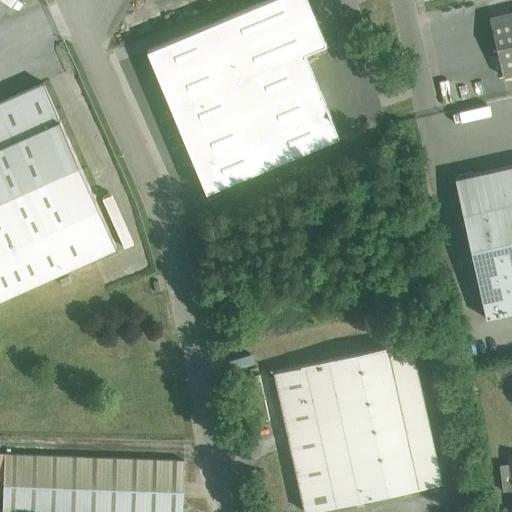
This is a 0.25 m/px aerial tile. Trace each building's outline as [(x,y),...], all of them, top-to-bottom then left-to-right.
[(307,0),(264,0),(213,22),(225,50),(313,14),(307,0)] [(511,12),(489,18),(502,76),(511,73),(511,12)] [(313,14),(225,50),(237,79),(325,43),(313,14)] [(213,22),(146,49),(158,78),(225,50),(213,22)] [(325,43),(237,79),(249,108),(337,71),(325,43)] [(225,50),(158,78),(170,107),(237,79),(225,50)] [(337,71),(249,108),(261,137),(349,100),(337,71)] [(237,79),(170,107),(182,136),(249,108),(237,79)] [(0,297),(115,246),(42,82),(0,100),(0,297)] [(349,100),(261,137),(272,163),(360,126),(349,100)] [(249,108),(182,136),(194,164),(261,137),(249,108)] [(261,137),(194,164),(205,191),(272,163),(261,137)] [(511,164),(454,178),(485,318),(511,311),(511,164)] [(410,340),(273,371),(304,511),(441,481),(410,340)] [(270,417),(260,379),(259,373),(247,376),(258,420),(270,417)] [(0,479),(3,480),(1,511),(181,511),(183,460),(0,452),(0,479)] [(511,455),(508,456),(509,464),(499,465),(502,490),(511,489),(511,495),(511,455)]
